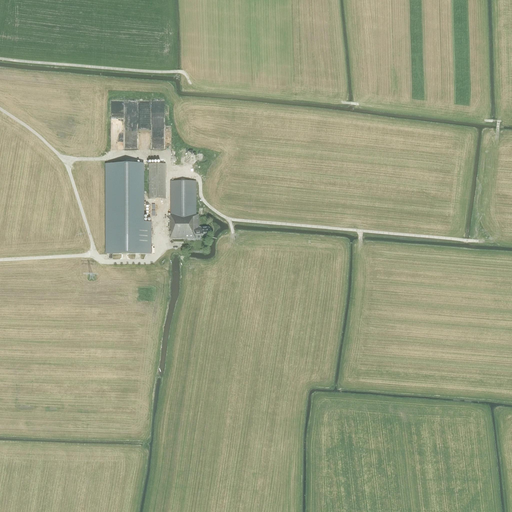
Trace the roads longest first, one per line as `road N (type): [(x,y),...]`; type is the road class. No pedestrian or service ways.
road 1 (track): [(168,175),(198,177),(206,204),(234,220),(474,240)]
road 2 (track): [(0,58),(178,71),(190,83)]
road 3 (unclassified): [(103,262),(65,160),(0,108)]
